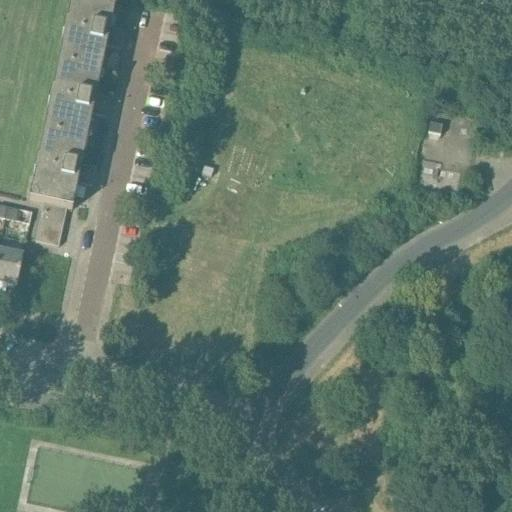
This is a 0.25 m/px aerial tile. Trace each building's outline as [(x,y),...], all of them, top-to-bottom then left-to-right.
[(71,0),(58,67),(100,76),(105,49),(120,52),(123,35),(109,32),(114,5),(91,0),(71,0)] [(109,103),(95,100),(100,76),(58,67),(44,136),(86,145),(91,117),(105,120),(109,103)] [(440,138),(442,128),(430,125),(428,135),(440,138)] [(81,169),(83,161),(86,145),(44,136),(39,161),(29,203),(43,206),(35,244),(59,249),(67,212),(71,213),(77,186),(91,189),(95,172),(81,169)] [(29,227),(32,214),(7,209),(4,222),(29,227)] [(22,259),(0,254),(0,287),(15,291),(22,259)]
